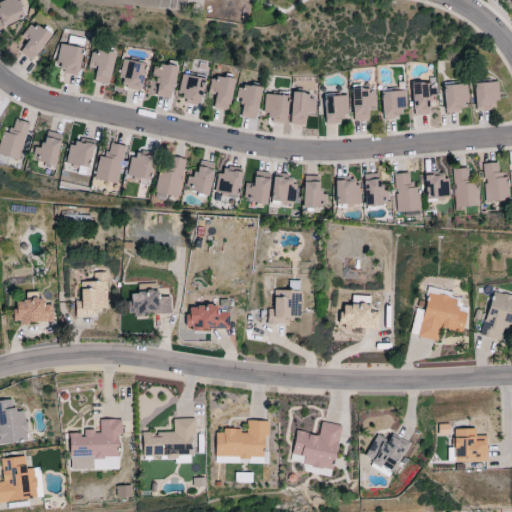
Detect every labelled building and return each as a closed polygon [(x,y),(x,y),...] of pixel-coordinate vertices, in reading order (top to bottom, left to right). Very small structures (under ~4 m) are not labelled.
[(0,28),(25,17),(17,0),(4,0),(0,2),(0,28)] [(34,62),(50,35),(30,23),(21,37),(28,41),(20,54),(34,62)] [(61,73),(77,76),(83,49),(59,44),(55,63),(62,65),(61,73)] [(96,70),(94,82),(108,85),(115,55),(91,50),(87,68),(96,70)] [(118,79),(124,80),(123,88),(141,92),(146,64),(122,60),(118,79)] [(156,97),(173,99),(176,68),(153,65),(152,79),(158,80),(156,97)] [(180,100),(203,102),(204,77),(181,76),(180,100)] [(236,81),(212,76),(208,94),(217,96),(214,108),(230,112),(236,81)] [(414,116),(431,115),(430,96),(437,96),(436,83),(413,84),(414,116)] [(497,83),(475,84),(476,110),(498,109),(497,83)] [(257,120),(262,89),(239,85),(237,98),(244,100),(241,118),(257,120)] [(446,113),(461,113),(460,106),(468,105),(467,85),(445,86),(446,113)] [(370,121),(369,108),(376,108),(376,90),(363,90),(363,86),(353,86),(354,122),(370,121)] [(383,119),(406,118),(405,90),(382,91),(383,119)] [(264,114),(271,114),(271,123),(288,124),(289,96),(265,95),(264,114)] [(307,125),(307,114),(315,114),(316,95),(293,95),(292,125),(307,125)] [(349,117),(348,95),(325,95),(326,125),(341,124),(341,117),(349,117)] [(30,124),(14,120),(10,134),(3,132),(0,144),(0,155),(19,161),(30,124)] [(32,161),(56,166),(62,134),(46,131),(43,149),(35,147),(32,161)] [(94,145),(72,140),(66,164),(88,169),(94,145)] [(94,179),(116,185),(126,147),(109,143),(105,158),(99,157),(94,179)] [(127,176),(141,180),(140,183),(148,185),(155,158),(133,153),(127,176)] [(155,194),(180,197),(184,159),(170,157),(168,171),(158,170),(155,194)] [(209,195),(216,165),(199,161),(195,179),(188,177),(185,190),(209,195)] [(485,203),(508,201),(506,173),(498,173),(498,163),(483,164),(485,203)] [(452,169),(454,209),(479,208),(478,183),(468,184),(467,169),(452,169)] [(217,171),(216,194),(241,195),(242,172),(217,171)] [(272,173),(256,171),(254,185),(245,184),(243,201),(268,205),(272,173)] [(421,211),(418,187),(411,188),(410,173),(394,175),(397,213),(421,211)] [(365,175),(366,206),(390,205),(389,190),(381,191),(381,174),(365,175)] [(274,175),(272,201),(294,203),(296,177),(274,175)] [(446,175),(426,176),(427,199),(448,199),(446,175)] [(321,177),(305,176),(304,208),(326,209),(327,194),(320,193),(321,177)] [(336,178),(337,207),(359,206),(358,177),(336,178)] [(108,314),(107,282),(81,282),(81,301),(75,301),(76,315),(108,314)] [(268,310),(268,325),(291,325),(291,318),(301,318),(301,292),(275,291),(274,310),(268,310)] [(53,305),(42,306),(41,292),(27,293),(27,302),(14,302),(15,324),(53,323),(53,305)] [(481,337),(503,343),(507,327),(511,328),(511,297),(493,292),(481,337)] [(171,315),(171,298),(158,298),(158,293),(128,294),(129,316),(171,315)] [(463,333),(467,312),(454,310),(456,299),(428,293),(424,311),(414,309),(409,335),(437,341),(440,329),(463,333)] [(378,329),(378,317),(371,317),(371,306),(342,305),(341,328),(378,329)] [(218,313),(218,307),(188,306),(187,329),(230,331),(231,313),(218,313)] [(0,445),(29,442),(26,411),(14,413),(13,400),(0,401),(0,445)] [(71,471),(121,470),(119,420),(100,421),(100,431),(83,432),(83,434),(69,434),(71,471)] [(216,458),(266,459),(266,422),(247,421),(247,431),(216,431),(216,458)] [(341,426),(321,423),(319,436),(295,432),(292,456),(304,457),(303,466),(334,471),(341,426)] [(488,462),(487,436),(476,437),(476,429),(455,430),(456,463),(488,462)] [(364,456),(374,462),(371,467),(389,478),(410,445),(393,434),(388,441),(378,435),(364,456)] [(0,482),(0,503),(38,498),(34,469),(26,470),(25,457),(1,460),(4,482),(0,482)] [(131,486),(116,487),(117,498),(132,498),(131,486)]
